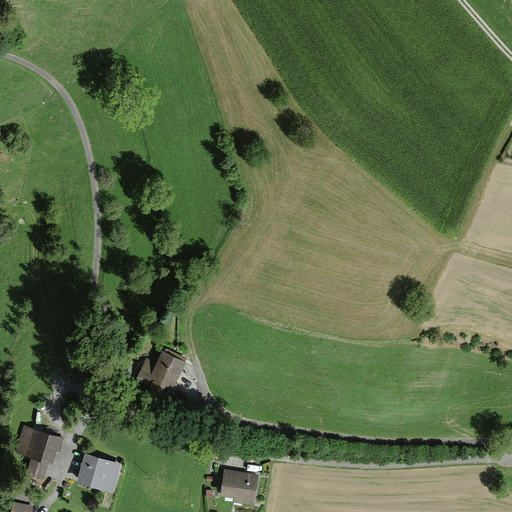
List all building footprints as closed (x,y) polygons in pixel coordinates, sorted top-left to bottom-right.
[(163,348),(144,386),(165,396),(183,357),(163,348)] [(6,473),(40,486),(58,440),(25,426),(6,473)] [(88,453),(79,481),(110,491),(119,462),(88,453)] [(219,473),(216,500),(254,504),(257,478),(219,473)] [(10,501),(7,511),(29,511),(31,506),(10,501)]
